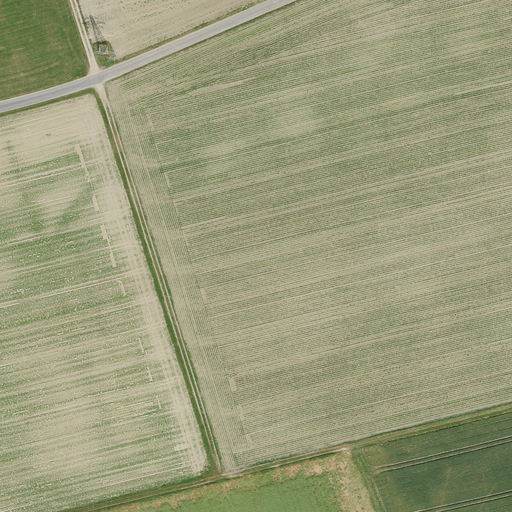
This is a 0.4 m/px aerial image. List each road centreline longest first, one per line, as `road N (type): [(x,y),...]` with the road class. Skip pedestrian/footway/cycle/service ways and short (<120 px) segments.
road 1 (track): [(71,0),(220,474)]
road 2 (track): [(70,511),(351,445),(380,511)]
road 3 (unclassified): [(277,0),(0,106)]
